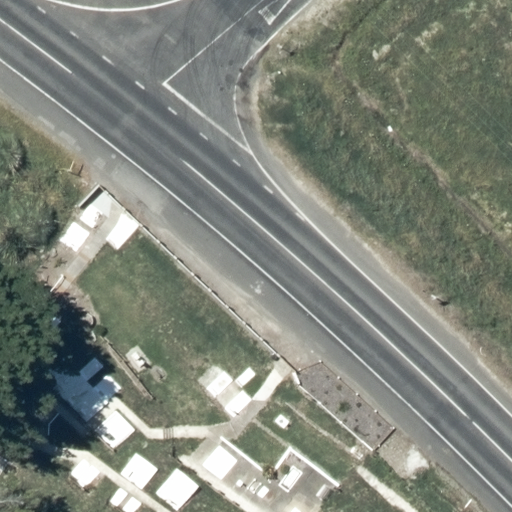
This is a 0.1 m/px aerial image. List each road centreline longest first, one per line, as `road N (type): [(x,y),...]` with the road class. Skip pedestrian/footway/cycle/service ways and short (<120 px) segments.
road 1 (trunk): [(511,461),(129,116)]
road 2 (unclassified): [(129,116),(267,0)]
road 3 (trunk): [(129,116),(0,22)]
